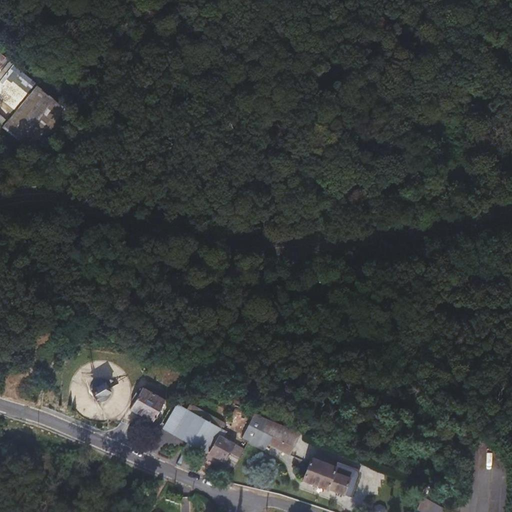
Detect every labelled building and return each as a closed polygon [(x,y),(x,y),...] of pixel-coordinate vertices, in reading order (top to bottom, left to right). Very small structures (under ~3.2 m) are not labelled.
[(32,84),(35,80),(9,61),(0,52),(0,96),(10,105),(28,81),(32,84)] [(70,107),(35,80),(32,84),(28,81),(10,105),(13,107),(2,122),(36,149),(70,107)] [(500,173),(489,180),(495,190),(500,186),(499,184),(505,180),(500,173)] [(107,400),(108,396),(109,393),(109,389),(108,385),(105,382),(103,379),(99,378),(96,377),(92,377),(88,378),(85,380),(82,382),(80,385),(79,389),(79,393),(79,397),(81,400),(84,403),(87,405),(90,406),(94,407),(98,406),(101,405),(104,403),(107,400)] [(144,386),(131,408),(154,422),(167,400),(144,386)] [(220,435),(224,428),(179,403),(165,427),(210,452),(220,435)] [(241,436),(247,439),(253,430),(247,427),(241,436)] [(224,428),(220,435),(228,439),(232,433),(224,428)] [(261,428),(257,436),(290,452),(286,459),(299,465),(303,456),(291,450),(294,444),(261,428)] [(228,439),(220,435),(210,452),(208,457),(224,467),(227,462),(232,465),(242,447),(228,439)] [(312,450),(316,452),(320,443),(316,441),(312,450)] [(312,457),(303,479),(328,489),(329,486),(343,493),(349,478),(335,472),(337,467),(312,457)] [(433,482),(426,492),(434,498),(441,488),(433,482)] [(410,487),(402,500),(421,511),(425,511),(432,501),(410,487)]
